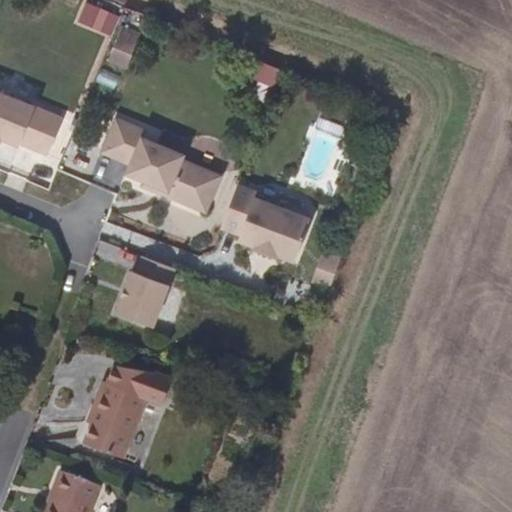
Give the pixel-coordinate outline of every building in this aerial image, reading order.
[(86,1),(77,22),(112,37),(121,15),(86,1)] [(46,152),(60,114),(0,90),(0,137),(16,144),(18,141),(46,152)] [(217,179),(221,167),(191,156),(193,151),(181,146),(141,131),(144,124),(129,118),(113,112),(100,148),(129,159),(125,169),(148,177),(166,184),(165,189),(174,192),(188,198),(191,190),(210,198),(217,179)] [(299,240),(309,210),(255,188),(257,183),(238,176),(223,220),(241,226),(239,233),(254,238),(254,241),(286,253),(287,251),(294,253),(299,240)] [(312,282),(331,288),(342,254),(323,247),(312,282)] [(151,321),(173,260),(140,248),(134,265),(129,263),(113,307),(151,321)] [(119,454),(128,428),(141,393),(98,378),(87,407),(92,410),(88,422),(81,440),(119,454)] [(88,422),(92,410),(87,407),(82,420),(88,422)] [(82,511),(95,478),(55,464),(47,487),(53,488),(44,511),(82,511)] [(44,511),(53,488),(47,487),(36,511),(44,511)]
